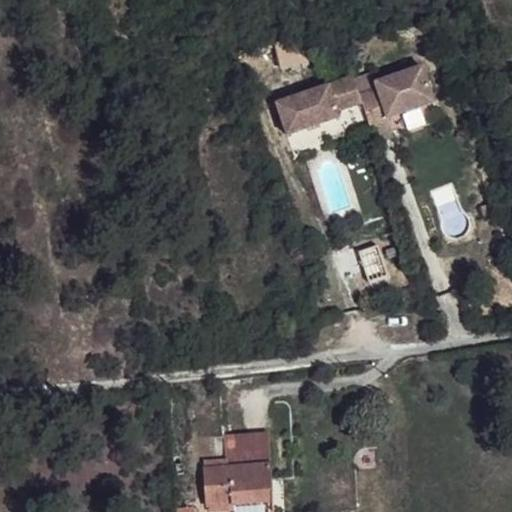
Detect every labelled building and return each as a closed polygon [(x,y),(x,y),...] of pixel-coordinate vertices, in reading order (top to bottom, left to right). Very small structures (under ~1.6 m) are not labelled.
[(366,105),(368,112),(379,153),(399,148),(394,129),(440,116),(430,80),(382,93),(384,100),(366,105)] [(362,90),(366,105),(384,100),(382,93),(380,85),(362,90)] [(361,86),(282,107),(291,139),(343,125),(341,119),(368,112),(366,105),(362,90),(361,86)] [(269,434),(227,437),(229,464),(226,464),(226,471),(202,473),(205,509),(229,507),(229,511),(256,511),(256,505),(254,469),(271,468),(269,434)] [(225,461),(201,463),(202,473),(226,471),(226,464),(225,461)]
